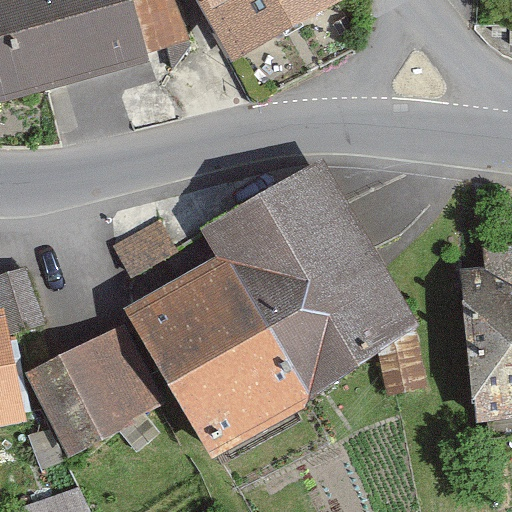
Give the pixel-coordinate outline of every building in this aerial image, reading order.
[(0,0),(0,109),(153,67),(133,0),(0,0)] [(362,7),(358,0),(212,0),(200,6),(236,73),(362,7)] [(324,163),(209,237),(228,266),(133,320),(220,470),(358,391),(356,388),(436,338),(324,163)] [(135,285),(188,259),(167,218),(115,243),(135,285)] [(483,432),(511,428),(511,240),(489,242),(493,282),(467,284),(483,432)] [(22,345),(52,334),(31,276),(1,287),(22,345)] [(9,320),(0,321),(0,438),(32,432),(9,320)] [(170,411),(129,331),(34,379),(75,460),(170,411)] [(94,511),(85,489),(28,511),(94,511)]
